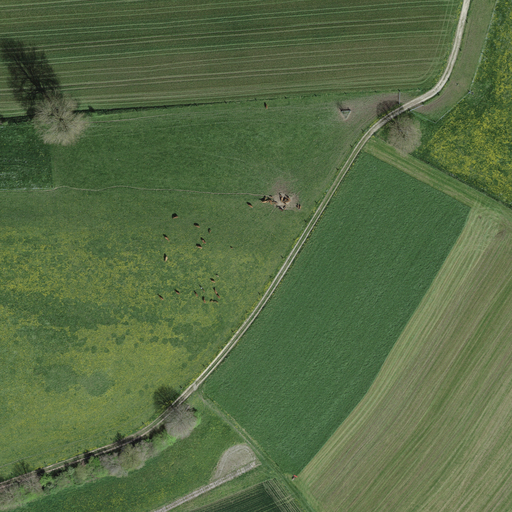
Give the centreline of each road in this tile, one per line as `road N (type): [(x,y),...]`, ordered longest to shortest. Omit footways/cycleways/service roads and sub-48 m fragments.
road 1 (track): [(0,485),(141,433),(194,386),(253,315),(361,142),(443,82),(467,0)]
road 2 (track): [(194,386),(271,455),(314,511)]
road 3 (track): [(160,511),(271,455)]
